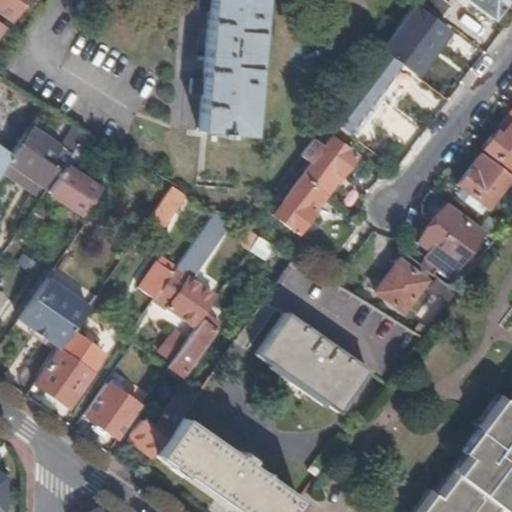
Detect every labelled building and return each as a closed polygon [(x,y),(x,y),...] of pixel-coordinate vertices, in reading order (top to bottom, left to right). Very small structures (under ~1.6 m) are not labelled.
[(22,0),(0,0),(0,11),(9,18),(22,0)] [(249,134),(260,0),(198,0),(197,9),(208,11),(202,80),(196,79),(190,79),(189,94),(201,95),(198,130),(249,134)] [(418,0),(417,3),(441,21),(452,7),(442,0),(418,0)] [(464,0),(493,21),(508,0),(464,0)] [(412,73),(415,75),(448,32),(414,6),(380,50),(412,73)] [(328,119),(350,135),(378,99),(387,106),(412,73),(380,50),(328,119)] [(508,168),(511,162),(511,108),(499,126),(504,130),(500,135),(495,131),(482,148),(508,168)] [(74,151),(87,131),(76,125),(64,144),(74,151)] [(71,155),(30,127),(9,157),(7,161),(42,186),(54,169),(55,170),(58,166),(62,168),(64,166),(71,155)] [(76,175),(100,139),(87,131),(74,151),(71,155),(64,166),(66,168),(50,192),(82,215),(98,191),(89,184),(76,175)] [(301,176),(326,195),(355,155),(331,138),(323,147),(313,139),(299,158),(309,165),(301,176)] [(0,168),(9,157),(0,150),(0,168)] [(485,207),(509,176),(480,154),(457,186),(485,207)] [(291,169),(301,176),(309,165),(299,158),(291,169)] [(42,186),(7,161),(0,170),(36,195),(42,186)] [(94,176),(89,184),(98,191),(104,182),(94,176)] [(297,233),(326,195),(301,176),(272,214),(297,233)] [(183,196),(171,186),(144,226),(157,234),(183,196)] [(448,277),(482,232),(446,203),(417,243),(429,252),(424,259),(448,277)] [(37,205),(27,220),(45,233),(56,218),(37,205)] [(175,269),(154,300),(193,326),(214,296),(190,279),(229,223),(214,213),(175,269)] [(256,235),(248,250),(265,259),(273,245),(256,235)] [(426,281),(398,261),(376,292),(403,312),(426,281)] [(138,289),(154,300),(175,269),(169,266),(166,270),(156,263),(138,289)] [(59,349),(70,333),(88,307),(47,279),(18,320),(59,349)] [(367,366),(283,312),(256,353),(338,407),(367,366)] [(217,325),(204,316),(200,321),(213,330),(217,325)] [(200,321),(168,368),(183,379),(216,332),(213,330),(200,321)] [(59,349),(35,384),(68,408),(91,374),(91,373),(103,355),(70,333),(59,349)] [(208,359),(217,365),(226,353),(217,347),(208,359)] [(83,416),(118,440),(139,409),(140,408),(105,384),(83,416)] [(473,428),(478,432),(502,401),(497,398),(473,428)] [(128,438),(155,456),(181,419),(186,410),(173,401),(163,416),(161,415),(151,430),(139,422),(128,438)] [(498,511),(500,510),(503,511),(511,511),(511,496),(509,495),(511,490),(511,405),(511,407),(502,401),(478,432),(461,455),(464,457),(468,461),(438,499),(433,496),(420,511),(498,511)] [(155,456),(234,511),(289,511),(298,501),(245,463),(248,459),(234,449),(230,453),(181,419),(155,456)] [(464,457),(433,496),(438,499),(468,461),(464,457)] [(413,511),(420,511),(433,496),(428,493),(413,511)]
